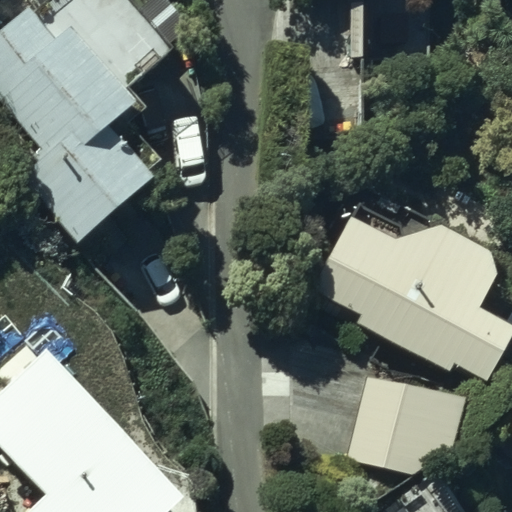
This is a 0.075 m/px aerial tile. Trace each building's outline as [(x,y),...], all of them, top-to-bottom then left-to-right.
[(14,12),(0,24),(0,108),(41,152),(9,181),(70,247),(136,186),(90,137),(116,113),(106,102),(158,54),(108,0),(45,0),(22,22),(14,12)] [(380,231),(343,212),(335,226),(333,225),(297,292),(349,320),(344,328),(434,375),(437,370),(467,385),(494,335),(457,315),(474,282),(468,259),(419,233),(384,244),(380,231)] [(24,359),(0,381),(0,468),(31,501),(18,511),(159,511),(164,508),(24,359)] [(360,382),(342,462),(406,476),(442,454),(453,402),(360,382)] [(425,511),(416,498),(402,508),(400,506),(390,511),(425,511)]
